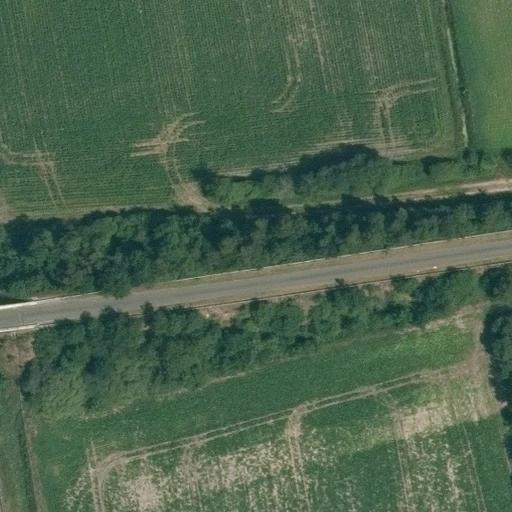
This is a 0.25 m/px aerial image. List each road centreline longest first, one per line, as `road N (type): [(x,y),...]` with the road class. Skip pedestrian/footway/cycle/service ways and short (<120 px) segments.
road 1 (track): [(511,170),(0,246)]
road 2 (unclassified): [(0,319),(511,248)]
